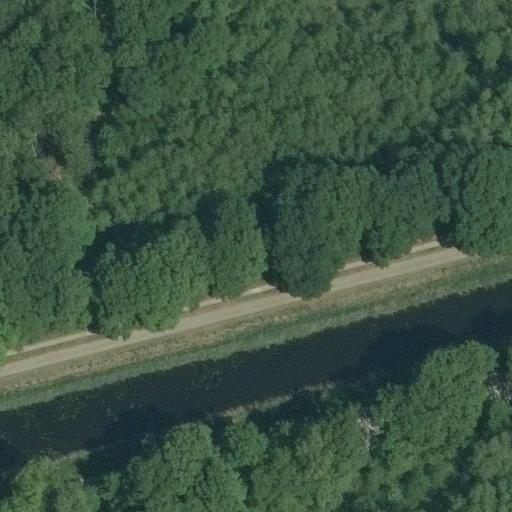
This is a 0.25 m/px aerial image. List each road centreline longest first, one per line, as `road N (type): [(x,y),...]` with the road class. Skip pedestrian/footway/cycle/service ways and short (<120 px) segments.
road 1 (track): [(465,250),(0,373)]
road 2 (track): [(25,511),(338,430)]
road 3 (track): [(338,430),(511,384)]
